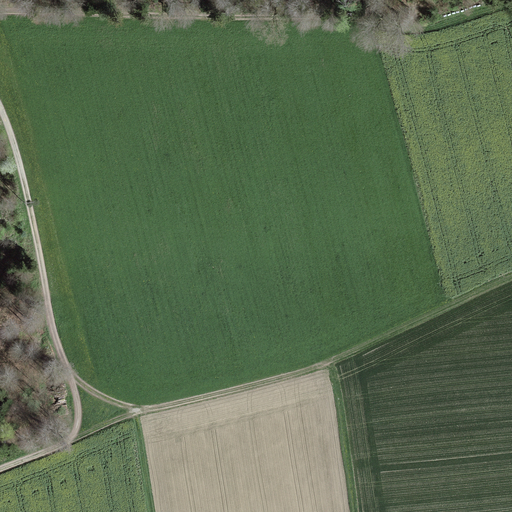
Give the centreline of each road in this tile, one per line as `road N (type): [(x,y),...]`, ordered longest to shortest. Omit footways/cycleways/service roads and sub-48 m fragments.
road 1 (track): [(68,442),(145,408),(318,368),(511,276)]
road 2 (track): [(68,442),(78,415),(0,110)]
